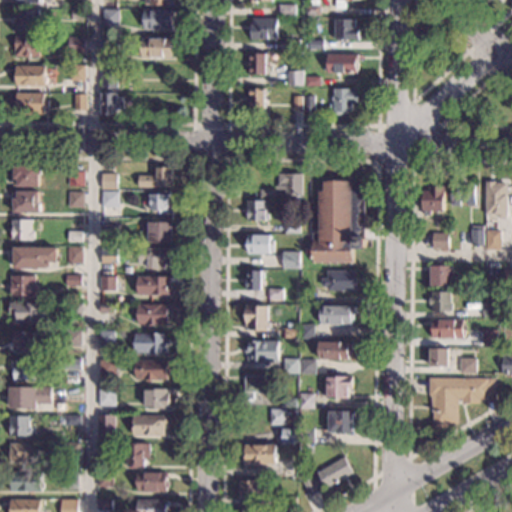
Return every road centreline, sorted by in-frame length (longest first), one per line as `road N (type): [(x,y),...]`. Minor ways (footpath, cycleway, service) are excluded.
road 1 (residential): [(203,511),(213,0)]
road 2 (residential): [(392,511),(398,0)]
road 3 (residential): [(511,144),(0,141)]
road 4 (tertiary): [(511,423),(359,511)]
road 5 (residential): [(511,31),(395,144)]
